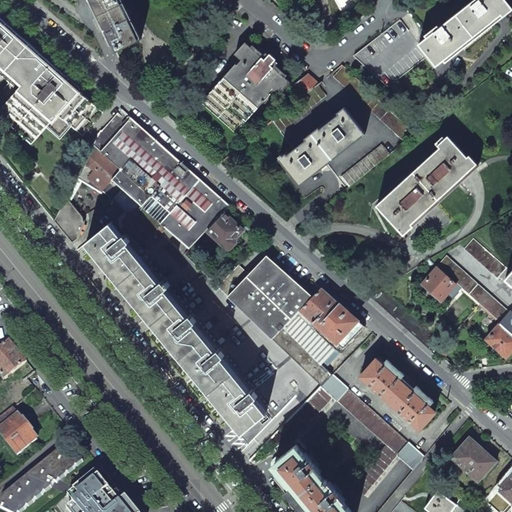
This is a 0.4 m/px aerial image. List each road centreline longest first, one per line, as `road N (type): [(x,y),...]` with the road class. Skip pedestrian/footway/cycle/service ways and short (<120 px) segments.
road 1 (residential): [(15,0),(441,379)]
road 2 (secondary): [(214,511),(0,250)]
road 3 (residential): [(247,0),(308,56),(322,57),(382,17),(385,0)]
